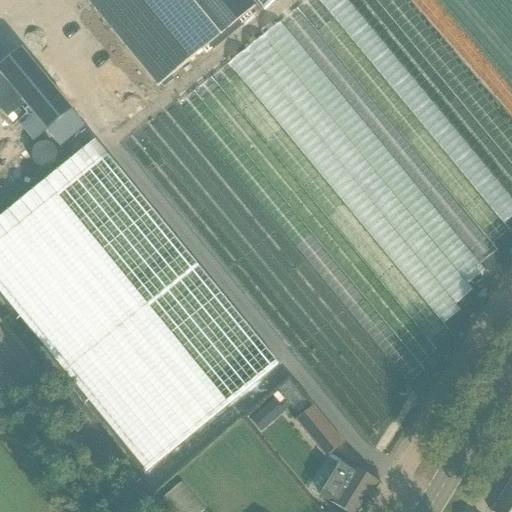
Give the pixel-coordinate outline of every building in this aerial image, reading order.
[(257,11),(248,0),(84,0),(158,90),(257,11)] [(511,130),(410,0),(321,0),(186,104),(406,388),(445,358),(438,349),(456,335),(448,325),(482,299),(474,289),(491,276),(486,270),(503,257),(498,250),(511,238),(511,230),(511,229),(511,227),(511,130)] [(252,0),(272,23),(300,0),(252,0)] [(22,52),(0,68),(0,74),(59,148),(84,128),(75,118),(22,52)] [(0,76),(0,112),(5,119),(22,104),(0,76)] [(150,481),(285,377),(110,152),(0,237),(0,299),(58,374),(78,359),(135,433),(131,437),(122,425),(112,433),(150,481)] [(294,421),(325,459),(343,445),(312,406),(294,421)] [(262,411),(251,421),(261,433),(272,423),(262,411)] [(341,462),(319,497),(343,511),(361,511),(378,485),(341,462)] [(491,511),(511,511),(511,495),(505,491),(496,506),(491,511)]
